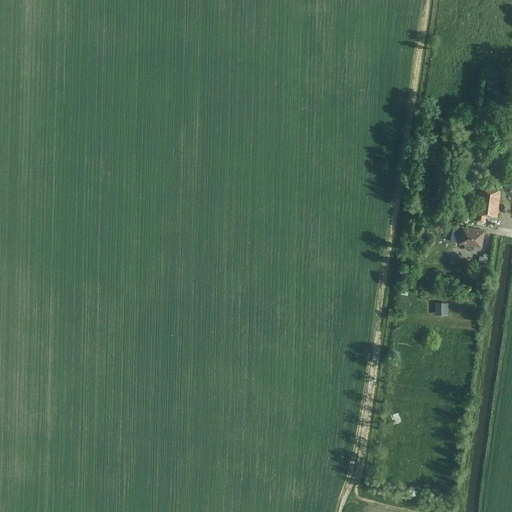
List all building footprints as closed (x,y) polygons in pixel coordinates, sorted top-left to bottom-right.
[(486,84),(496,86),(497,77),(487,76),(486,84)] [(454,182),(460,182),(461,179),(469,180),(472,156),(457,154),(454,182)] [(482,157),(472,156),(469,180),(469,181),(479,182),(482,157)] [(497,210),(498,210),(501,190),(480,188),(477,214),(478,214),(476,226),(491,228),(492,217),(496,217),(497,210)] [(485,230),(461,226),(461,227),(457,226),(454,242),(465,244),(465,246),(465,248),(465,249),(466,250),(468,251),(469,251),(471,252),(473,251),(474,250),(475,249),(475,247),(481,248),(485,230)]
